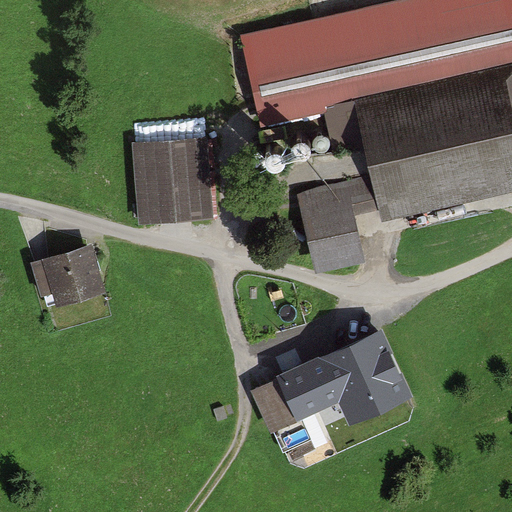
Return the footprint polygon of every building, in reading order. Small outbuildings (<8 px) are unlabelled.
[(511,0),(393,0),(246,33),(266,124),(324,112),(333,150),(366,143),(372,169),(379,204),(382,217),(511,188),(511,0)] [(209,137),(139,144),(146,219),(216,213),(209,137)] [(321,182),(296,191),(315,269),(366,257),(354,210),(379,204),(372,169),(321,182)] [(89,241),(34,258),(42,286),(55,282),(59,298),(102,284),(89,241)] [(392,332),(258,390),(276,432),(359,396),(368,417),(420,395),(392,332)]
